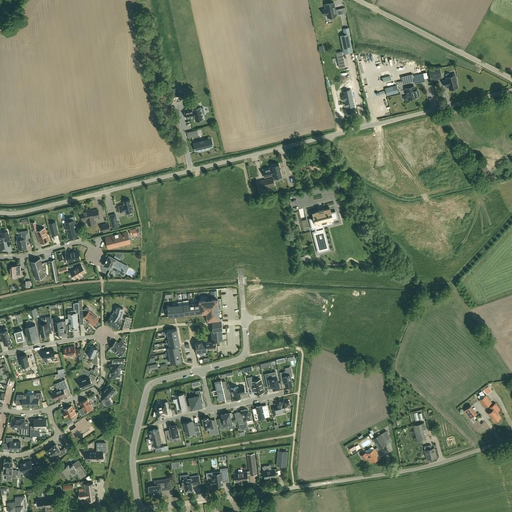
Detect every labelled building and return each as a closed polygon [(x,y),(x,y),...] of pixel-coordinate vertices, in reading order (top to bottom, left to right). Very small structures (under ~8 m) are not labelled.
[(330,17),(336,15),(339,14),(338,10),(335,11),(335,10),(334,10),(333,3),(325,5),(325,9),(323,9),(324,15),(330,14),(330,17)] [(350,34),(349,28),(343,29),(344,35),(340,36),(344,54),(353,52),(349,34),(350,34)] [(342,51),(336,53),(339,67),(345,66),(342,54),(342,51)] [(441,76),(440,70),(429,72),(431,78),(441,76)] [(413,74),(401,77),(402,84),(414,81),(413,76),(413,74)] [(448,86),(449,90),(458,87),(456,82),(457,81),(456,76),(451,78),(450,77),(446,78),(447,80),(443,81),(445,86),(448,86)] [(387,95),(398,92),(397,86),(385,89),(387,95)] [(408,100),(417,98),(416,97),(419,96),(418,92),(415,92),(414,86),(405,88),(408,100)] [(352,93),(342,95),(343,101),(345,101),(347,114),(356,112),(352,93)] [(193,110),(184,112),(186,119),(194,117),(195,121),(204,119),(202,114),(205,113),(203,108),(201,108),(201,107),(192,108),(193,110)] [(196,145),(195,145),(197,151),(198,151),(200,150),(200,152),(210,149),(210,148),(211,147),(210,142),(209,142),(208,138),(195,142),(196,145)] [(481,179),(490,175),(485,164),(484,164),(482,162),(475,166),(481,179)] [(263,170),(265,177),(274,175),(274,178),(282,176),(281,172),(281,171),(280,168),(279,165),(275,166),(275,165),(271,166),(272,168),(263,170)] [(260,181),(262,188),(275,185),(273,178),(260,181)] [(130,200),(123,201),(124,205),(123,206),(123,205),(119,206),(120,213),(126,211),(126,213),(133,211),(130,200)] [(333,225),(331,220),(337,218),(337,216),(336,216),(335,212),(333,213),(331,213),(329,208),(324,210),(324,209),(323,209),(322,209),(323,210),(320,211),(319,210),(319,211),(313,213),(314,218),(307,220),(301,221),(304,231),(312,229),(318,252),(323,251),(329,249),(324,230),(323,227),(333,225)] [(82,220),(87,219),(88,225),(95,223),(94,221),(93,218),(100,216),(98,210),(92,211),(91,210),(80,212),(81,213),(80,215),(80,216),(81,217),(81,218),(82,219),(82,220)] [(65,223),(69,237),(78,235),(74,220),(65,223)] [(54,229),(57,228),(55,222),(49,224),(52,236),(58,234),(55,234),(54,229)] [(103,232),(110,230),(108,224),(102,225),(103,232)] [(36,231),(38,236),(40,244),(49,240),(44,228),(36,231)] [(0,249),(4,249),(3,248),(4,248),(3,241),(5,240),(5,241),(10,239),(9,236),(7,231),(2,232),(2,233),(0,233),(0,249)] [(19,249),(20,250),(22,250),(23,249),(26,248),(26,242),(30,242),(29,234),(28,234),(28,231),(21,232),(22,239),(17,239),(17,240),(16,241),(17,243),(17,244),(18,249),(19,249)] [(115,235),(106,237),(107,240),(106,240),(108,245),(114,244),(114,246),(121,245),(120,242),(126,241),(125,236),(124,233),(127,232),(118,234),(118,233),(118,234),(115,235),(115,234),(114,234),(115,235)] [(78,250),(65,253),(67,262),(80,259),(78,250)] [(111,269),(111,268),(115,270),(116,270),(121,272),(124,266),(115,261),(116,259),(109,256),(104,265),(111,269)] [(40,259),(30,262),(31,262),(35,276),(41,274),(41,271),(43,271),(40,259)] [(55,259),(51,261),(52,268),(55,268),(57,278),(54,278),(54,282),(59,281),(58,281),(54,260),(55,260),(55,259)] [(21,270),(20,265),(11,266),(11,267),(9,267),(10,272),(11,272),(11,276),(17,275),(17,276),(23,276),(22,270),(21,270)] [(75,279),(79,277),(78,276),(81,274),(81,275),(86,273),(81,265),(75,269),(74,268),(69,271),(75,279)] [(200,300),(199,300),(199,303),(200,313),(206,312),(207,320),(210,320),(212,320),(219,319),(219,310),(218,299),(217,298),(217,290),(211,291),(211,299),(210,299),(208,299),(200,300)] [(72,313),(69,314),(69,318),(70,318),(70,323),(69,323),(70,331),(73,330),(74,330),(74,329),(74,325),(77,325),(76,317),(76,314),(79,313),(78,303),(73,304),(74,310),(72,310),(72,313)] [(122,316),(124,309),(117,307),(116,313),(113,317),(111,315),(106,322),(117,329),(121,322),(120,321),(121,319),(120,319),(122,316)] [(84,309),(79,310),(79,318),(83,318),(85,318),(87,320),(86,321),(89,322),(93,325),(98,319),(89,311),(88,313),(84,309)] [(41,324),(40,324),(42,336),(49,335),(48,328),(51,327),(50,323),(52,323),(51,316),(45,317),(46,321),(41,322),(41,324)] [(55,323),(52,324),(53,332),(56,332),(56,333),(61,332),(61,331),(63,331),(63,329),(64,329),(63,326),(62,325),(66,324),(65,321),(55,322),(55,323)] [(26,331),(27,335),(28,335),(29,339),(35,337),(33,331),(36,330),(35,324),(26,326),(27,331),(26,331)] [(4,345),(11,342),(7,330),(2,332),(1,329),(0,329),(0,337),(2,337),(4,345)] [(22,330),(14,332),(17,341),(25,339),(22,330)] [(123,348),(126,344),(122,340),(119,344),(116,341),(111,347),(116,352),(117,351),(121,354),(125,349),(123,348)] [(97,353),(96,352),(97,349),(93,347),(88,345),(88,346),(91,347),(89,350),(87,349),(85,353),(94,357),(91,362),(97,365),(97,366),(98,366),(97,353)] [(68,348),(63,348),(64,357),(69,356),(69,355),(73,355),(73,356),(80,355),(79,348),(75,349),(75,346),(68,347),(68,348)] [(54,350),(42,352),(44,359),(53,357),(54,362),(59,361),(57,353),(54,354),(54,350)] [(26,355),(20,357),(22,366),(26,365),(27,369),(33,367),(31,361),(28,361),(26,355)] [(114,366),(111,366),(111,372),(110,372),(110,378),(115,378),(115,374),(120,374),(119,368),(124,368),(124,360),(116,361),(116,364),(114,364),(114,366)] [(293,376),(291,370),(280,373),(281,380),(284,379),(286,387),(288,386),(288,387),(292,386),(291,385),(292,385),(290,376),(293,376)] [(270,373),(264,374),(267,386),(272,385),(273,390),(274,389),(274,390),(279,389),(279,388),(277,376),(271,377),(270,373)] [(89,377),(79,382),(82,389),(92,384),(91,380),(93,379),(94,380),(96,376),(91,374),(89,377)] [(255,394),(263,392),(261,380),(253,381),(252,376),(247,378),(250,389),(253,388),(255,394)] [(65,379),(59,382),(61,386),(57,388),(58,390),(51,393),(55,400),(58,399),(62,397),(66,395),(63,390),(68,388),(65,379)] [(221,379),(220,379),(221,381),(215,383),(218,393),(217,393),(218,399),(224,398),(223,397),(225,397),(225,401),(226,401),(225,395),(228,394),(225,380),(221,381),(221,379)] [(115,390),(109,385),(105,388),(106,389),(101,394),(104,398),(102,400),(105,406),(110,404),(107,400),(112,395),(112,394),(115,390)] [(233,399),(240,397),(240,394),(246,392),(244,386),(238,387),(238,386),(231,388),(233,399)] [(194,397),(190,398),(190,400),(192,408),(197,407),(201,406),(201,403),(203,403),(201,395),(200,394),(201,393),(200,390),(195,391),(196,396),(194,397)] [(17,394),(16,400),(22,400),(22,406),(29,405),(29,407),(32,406),(32,405),(38,405),(38,400),(43,400),(41,392),(36,393),(36,398),(24,398),(24,394),(17,394)] [(178,395),(179,398),(173,399),(174,403),(175,403),(177,410),(182,408),(182,411),(187,410),(183,393),(178,395)] [(485,396),(479,400),(484,408),(492,402),(486,395),(485,396)] [(87,399),(80,402),(83,408),(79,410),(81,416),(88,413),(88,411),(93,409),(90,404),(87,399)] [(274,415),(280,414),(285,413),(285,410),(284,409),(290,408),(288,401),(284,402),(283,400),(280,401),(276,402),(278,407),(273,408),(273,409),(274,415)] [(157,411),(158,416),(164,415),(163,413),(167,413),(166,410),(170,409),(168,401),(164,402),(164,404),(156,406),(156,410),(155,410),(155,411),(157,411)] [(493,414),(496,412),(500,409),(495,403),(490,407),(492,410),(490,411),(493,414)] [(268,416),(269,415),(267,409),(263,409),(263,408),(262,406),(262,405),(260,406),(256,406),(256,408),(253,409),(255,419),(256,419),(259,418),(259,419),(259,418),(264,417),(265,418),(265,417),(264,415),(268,415),(268,416)] [(464,411),(470,418),(477,413),(471,405),(464,411)] [(69,419),(76,416),(75,414),(76,413),(74,410),(73,410),(71,406),(64,409),(65,411),(63,412),(65,417),(67,416),(69,419)] [(237,417),(240,430),(245,429),(243,422),(252,420),(251,415),(249,415),(248,410),(246,410),(246,409),(241,410),(242,415),(240,415),(241,416),(237,417)] [(500,417),(496,412),(493,414),(490,411),(488,413),(495,421),(496,420),(497,421),(498,421),(500,420),(500,419),(499,418),(500,417)] [(231,412),(225,414),(225,413),(222,414),(221,414),(222,418),(218,418),(221,429),(225,428),(224,425),(227,424),(227,425),(229,425),(228,424),(232,423),(230,418),(232,417),(231,412)] [(90,425),(84,417),(80,421),(82,423),(71,430),(75,436),(79,433),(82,437),(89,431),(87,428),(90,425)] [(41,418),(39,419),(39,418),(38,418),(38,419),(34,419),(35,426),(30,426),(30,425),(30,436),(31,436),(31,433),(37,433),(37,428),(40,428),(40,429),(41,429),(41,428),(45,428),(46,428),(45,419),(41,419),(41,418)] [(208,418),(202,419),(203,420),(201,420),(202,425),(204,424),(205,429),(209,428),(210,428),(211,428),(211,431),(213,430),(214,434),(219,433),(217,424),(213,425),(212,421),(211,419),(208,420),(208,418)] [(17,419),(11,419),(11,426),(19,427),(19,434),(28,434),(28,427),(24,427),(25,419),(19,419),(17,419)] [(190,422),(184,423),(186,434),(200,431),(199,426),(198,426),(194,427),(193,425),(193,423),(192,421),(190,422)] [(424,422),(413,425),(417,440),(425,438),(423,430),(425,429),(424,422)] [(179,437),(176,425),(170,426),(171,433),(168,434),(169,441),(173,440),(173,439),(179,437)] [(153,430),(149,431),(152,443),(155,443),(156,445),(155,445),(156,448),(164,447),(163,443),(161,443),(160,441),(161,441),(160,436),(159,434),(160,434),(159,429),(154,430),(154,429),(153,429),(153,430)] [(387,431),(381,434),(373,439),(379,450),(388,444),(386,441),(391,438),(387,431)] [(12,438),(6,438),(6,444),(10,444),(10,450),(21,450),(21,449),(21,448),(21,446),(21,445),(21,442),(12,442),(12,438)] [(102,452),(106,452),(106,443),(97,443),(97,451),(87,451),(87,460),(94,460),(94,457),(97,457),(99,457),(102,457),(102,452)] [(50,456),(51,457),(58,452),(61,456),(66,452),(64,448),(60,451),(60,450),(56,444),(52,447),(50,448),(46,451),(47,452),(46,453),(49,457),(50,456)] [(434,448),(432,448),(431,445),(424,446),(425,450),(427,459),(436,457),(434,448)] [(349,449),(352,454),(357,450),(355,446),(349,449)] [(372,455),(377,452),(375,449),(366,454),(365,453),(362,456),(364,460),(368,458),(371,456),(372,457),(373,456),(372,455)] [(287,452),(278,451),(277,466),(286,467),(287,452)] [(371,456),(368,458),(371,463),(376,460),(377,461),(379,459),(379,458),(380,457),(377,452),(372,455),(373,456),(372,457),(371,456)] [(254,453),(247,454),(249,469),(256,468),(254,453)] [(6,473),(6,477),(11,477),(16,477),(16,470),(12,470),(12,462),(7,461),(7,462),(4,462),(4,465),(3,464),(3,466),(4,466),(3,473),(6,473)] [(33,473),(40,471),(38,466),(32,467),(30,461),(25,462),(25,463),(24,463),(23,462),(23,463),(20,464),(21,468),(20,468),(21,474),(22,473),(28,471),(28,472),(29,471),(33,469),(33,473)] [(64,474),(66,477),(71,473),(73,475),(76,472),(81,478),(86,474),(80,465),(75,468),(73,465),(70,467),(68,465),(66,466),(67,467),(62,471),(63,473),(64,474)] [(215,488),(220,487),(219,485),(223,484),(222,477),(228,477),(227,468),(220,469),(221,473),(213,474),(213,478),(210,479),(211,484),(214,484),(215,488)] [(275,469),(262,471),(263,475),(264,475),(265,479),(268,478),(268,479),(272,478),(272,477),(276,477),(275,469)] [(250,471),(242,472),(242,474),(239,475),(239,472),(234,473),(235,482),(239,481),(239,484),(244,483),(244,481),(248,480),(247,475),(250,474),(250,471)] [(200,484),(199,476),(188,477),(189,478),(182,479),(182,484),(182,488),(185,488),(185,491),(186,491),(186,492),(189,491),(189,490),(192,490),(192,484),(194,484),(200,484)] [(149,488),(148,488),(149,493),(150,493),(150,494),(154,493),(154,496),(162,495),(161,488),(167,487),(166,480),(162,480),(162,483),(155,484),(155,486),(149,486),(149,488)] [(85,484),(86,488),(79,489),(79,492),(78,492),(79,498),(87,497),(88,500),(86,500),(95,499),(93,482),(84,484),(85,484)] [(47,499),(39,500),(40,508),(43,507),(43,509),(49,508),(48,506),(51,506),(51,502),(52,502),(56,502),(55,494),(47,495),(47,499)] [(13,505),(8,506),(9,511),(11,511),(18,511),(17,511),(19,511),(23,511),(23,510),(26,510),(25,497),(16,498),(16,504),(13,504),(13,505)]
